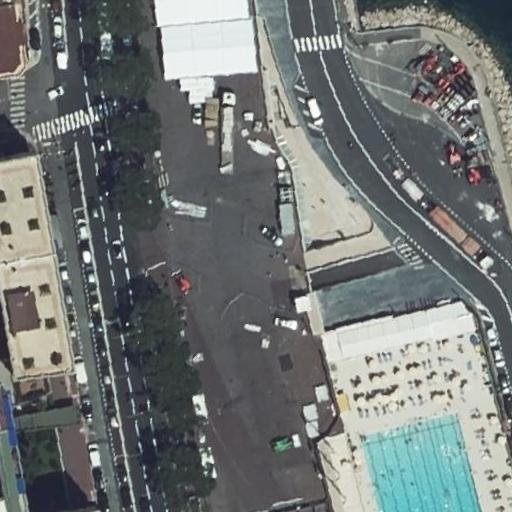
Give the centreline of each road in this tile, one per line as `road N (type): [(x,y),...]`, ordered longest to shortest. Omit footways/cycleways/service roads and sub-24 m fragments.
road 1 (secondary): [(156,511),(90,95)]
road 2 (residential): [(309,0),(316,43),(347,123),(397,195),(493,281),(511,317)]
